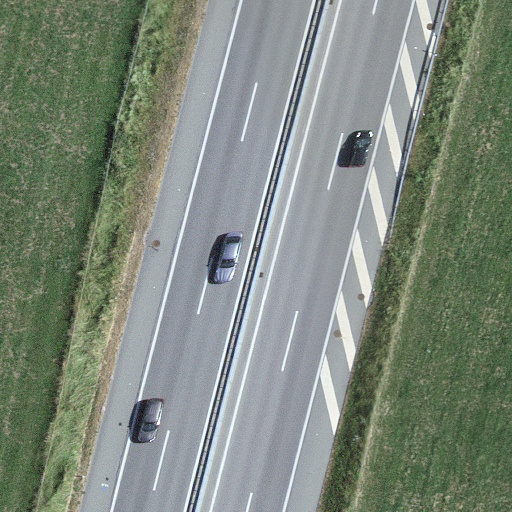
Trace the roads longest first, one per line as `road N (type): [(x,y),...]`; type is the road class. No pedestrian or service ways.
road 1 (motorway): [(277,0),(147,511)]
road 2 (motorway): [(245,511),(374,0)]
